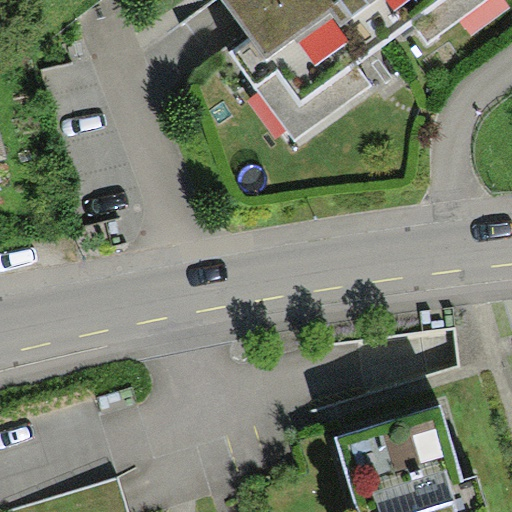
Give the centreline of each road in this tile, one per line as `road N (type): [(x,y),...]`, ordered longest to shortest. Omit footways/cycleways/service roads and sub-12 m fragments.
road 1 (residential): [(193,297),(99,6)]
road 2 (residential): [(193,297),(460,256)]
road 3 (residential): [(511,61),(457,105),(449,144),(460,256)]
road 4 (residential): [(0,337),(193,297)]
